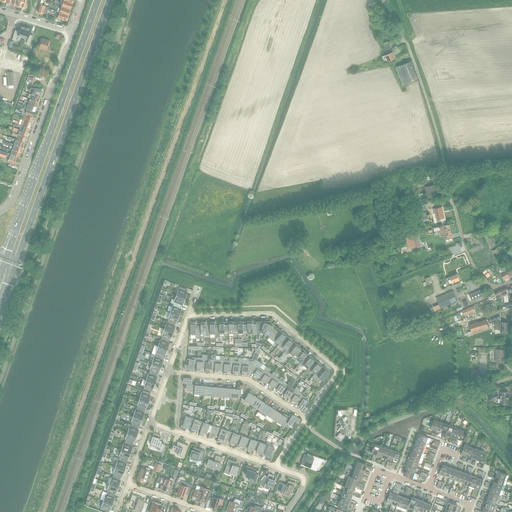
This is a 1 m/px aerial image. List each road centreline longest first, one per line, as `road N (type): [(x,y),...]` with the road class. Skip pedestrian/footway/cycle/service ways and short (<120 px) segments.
road 1 (track): [(31,511),(213,0)]
road 2 (residential): [(511,281),(491,285),(468,255),(426,97),(379,0)]
road 3 (primary): [(14,265),(108,0)]
road 4 (primary): [(97,0),(3,261)]
road 5 (residential): [(306,418),(334,365),(271,313),(188,314)]
road 6 (residential): [(0,211),(14,197),(72,31)]
road 7 (residential): [(306,418),(248,379),(168,371)]
road 8 (residential): [(274,466),(150,422)]
